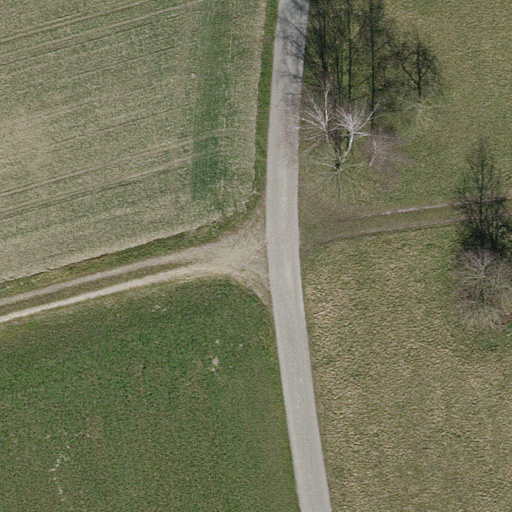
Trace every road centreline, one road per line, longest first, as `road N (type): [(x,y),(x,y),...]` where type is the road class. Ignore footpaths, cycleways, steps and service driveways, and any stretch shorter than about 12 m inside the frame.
road 1 (track): [(0,324),(269,253),(511,221)]
road 2 (residential): [(315,511),(269,253),(298,0)]
